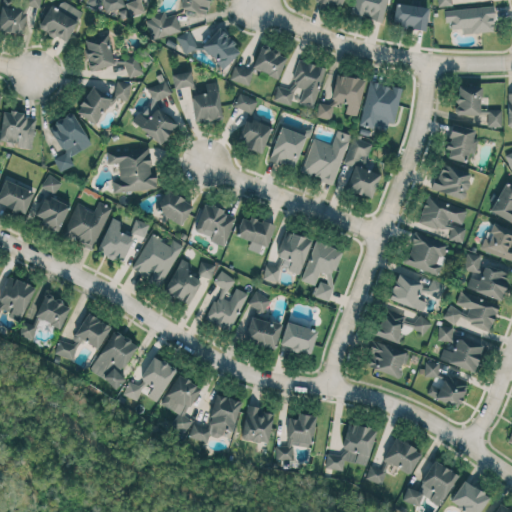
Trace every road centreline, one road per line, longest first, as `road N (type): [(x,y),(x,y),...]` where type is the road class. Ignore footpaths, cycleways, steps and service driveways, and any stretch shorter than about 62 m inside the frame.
road 1 (residential): [(0,237),(234,367),(383,400),(511,472)]
road 2 (residential): [(325,385),(422,104),(426,61)]
road 3 (residential): [(203,161),(378,234)]
road 4 (residential): [(251,3),(338,41),(426,61)]
